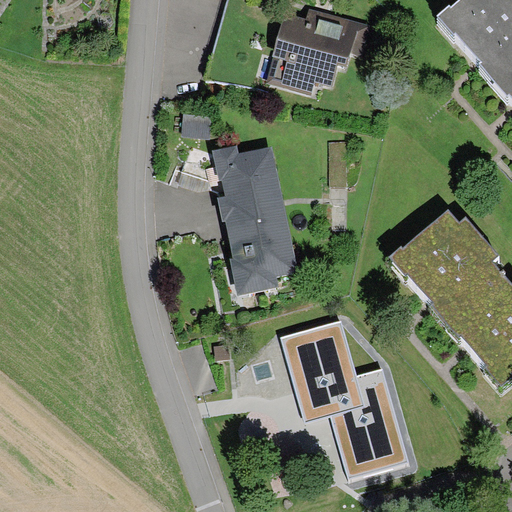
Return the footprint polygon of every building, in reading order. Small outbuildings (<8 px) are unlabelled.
[(450,10),(438,20),(455,39),(457,37),(471,53),(485,69),(481,72),(493,86),(508,104),(511,101),(511,0),(466,0),(452,12),(450,10)] [(306,18),(287,13),(267,85),(311,98),(314,87),(332,91),(339,67),(346,69),(350,54),(361,57),(370,26),(309,9),(306,18)] [(212,117),(184,115),(182,137),(210,139),(212,117)] [(347,143),(329,143),(330,189),(348,189),(347,143)] [(214,152),(220,181),(222,180),(223,186),(225,196),(218,198),(223,224),(226,224),(228,234),(233,258),(229,259),(237,296),(281,288),(279,279),(297,275),(272,146),(239,153),(238,147),(214,152)] [(401,251),(390,261),(406,280),(408,278),(431,305),(436,310),(432,313),(459,344),(462,342),(473,354),(484,366),(481,369),(502,393),(511,384),(511,286),(492,264),(500,257),(467,219),(460,225),(450,214),(404,253),(401,251)] [(357,380),(341,324),(281,341),(306,427),(331,419),(349,483),(410,466),(383,373),(357,380)] [(230,347),(214,348),(216,361),(231,359),(230,347)]
